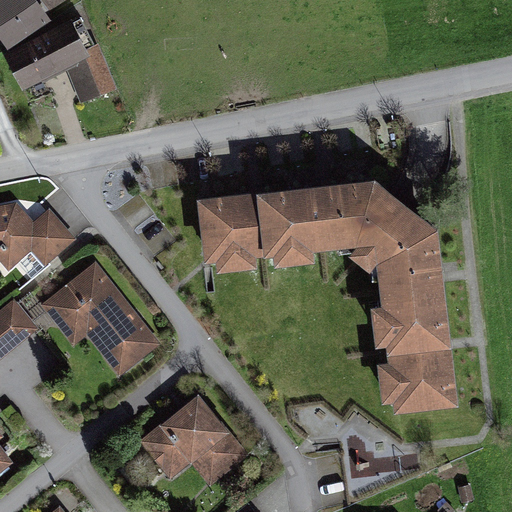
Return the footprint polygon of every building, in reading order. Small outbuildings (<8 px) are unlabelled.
[(0,0),(0,19),(15,41),(57,11),(49,0),(0,0)] [(10,47),(30,89),(71,70),(85,99),(117,84),(84,13),(10,47)] [(382,261),(398,408),(461,401),(450,316),(444,262),(439,226),(376,173),(319,180),(254,188),(197,195),(203,257),(354,240),(382,261)] [(0,206),(0,259),(7,270),(32,249),(48,266),(79,237),(48,207),(36,218),(17,203),(0,206)] [(84,331),(115,371),(156,340),(97,263),(45,302),(73,340),(84,331)] [(0,310),(0,355),(37,326),(15,298),(0,310)] [(139,440),(167,477),(192,458),(208,479),(245,451),(203,394),(139,440)] [(0,467),(11,459),(0,445),(0,438),(2,437),(0,434),(0,467)] [(470,486),(461,487),(462,497),(471,496),(470,486)]
